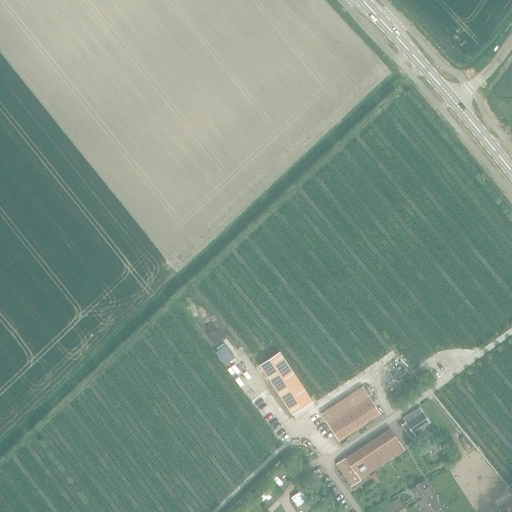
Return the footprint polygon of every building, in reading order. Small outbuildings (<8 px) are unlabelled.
[(259,364),(292,414),(312,400),(279,351),(259,364)] [(362,386),(320,414),(338,440),(380,413),(362,386)] [(410,436),(430,422),(420,407),(404,418),(408,423),(403,426),(410,436)] [(352,485),(405,449),(391,428),(338,463),(352,485)] [(433,491),(428,484),(425,479),(412,487),(420,500),(418,501),(425,511),(427,511),(440,504),(431,492),(433,491)] [(392,511),(401,511),(407,509),(399,496),(387,504),(392,511)]
